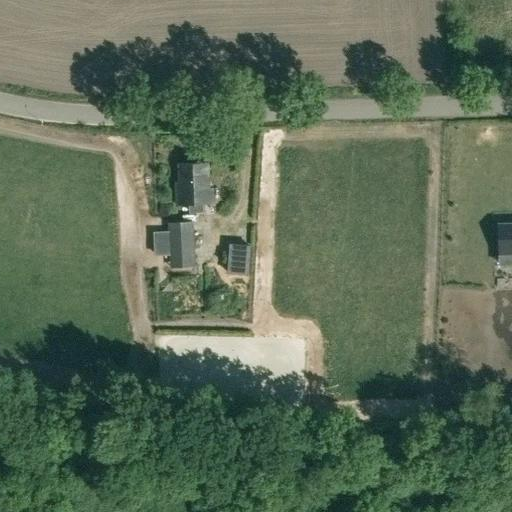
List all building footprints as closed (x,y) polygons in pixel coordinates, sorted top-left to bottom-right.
[(179,182),(176,182),(177,205),(189,205),(189,214),(204,214),(204,204),(214,204),(213,189),(210,189),(209,164),(178,165),(179,182)] [(499,252),(511,252),(511,224),(500,225),(499,252)] [(195,265),(194,229),(170,230),(171,266),(195,265)] [(250,245),(230,243),(228,273),(248,274),(250,245)] [(497,287),(485,264),(460,277),(472,300),(497,287)]
